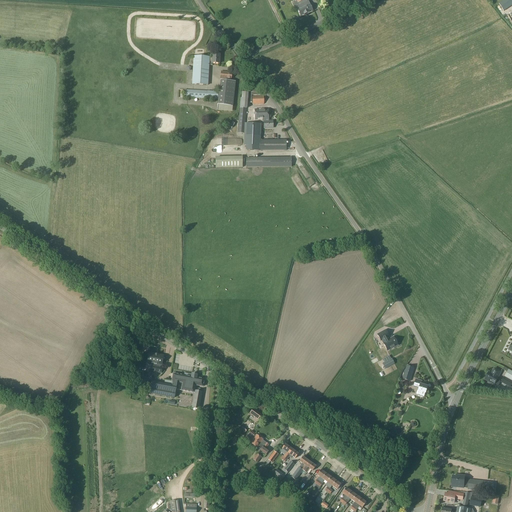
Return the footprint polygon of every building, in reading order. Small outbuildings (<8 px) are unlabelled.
[(300,16),(312,11),(309,5),(307,2),(306,0),(297,0),(298,2),(299,2),(302,8),(298,10),(300,16)] [(504,11),(511,5),(511,0),(504,0),(499,4),(504,11)] [(208,85),(209,61),(212,61),(212,63),(219,64),(220,54),(212,54),(212,57),(210,57),(194,56),(192,85),(208,85)] [(221,71),(220,79),(231,80),(232,72),(221,71)] [(220,80),(218,105),(233,106),(235,81),(220,80)] [(184,98),(218,99),(218,92),(185,90),(184,98)] [(247,108),(248,93),(242,92),(241,98),(240,98),(240,108),(239,108),(237,133),(244,133),(246,108),(247,108)] [(262,119),(262,122),(264,122),(264,128),(273,128),(272,121),(269,121),(268,109),(255,109),(255,120),(262,119)] [(260,140),(260,124),(245,124),(244,146),(247,146),(246,150),(259,151),(260,151),(260,140)] [(260,140),(260,151),(286,150),(286,140),(260,140)] [(246,168),(291,167),(291,157),(246,158),(246,168)] [(213,169),(239,169),(240,159),(213,158),(213,169)] [(382,342),(387,351),(398,345),(393,336),(389,339),(387,336),(388,336),(385,329),(377,334),(380,340),(381,339),(383,342),(382,342)] [(155,364),(156,355),(149,353),(147,363),(153,364),(155,364)] [(155,364),(153,364),(153,367),(152,371),(161,373),(162,369),(160,368),(160,365),(161,365),(163,356),(156,355),(155,364)] [(385,369),(394,364),(391,359),(382,363),(385,369)] [(139,372),(140,367),(135,366),(133,375),(134,376),(141,377),(143,377),(144,372),(139,372)] [(414,368),(407,366),(404,376),(411,378),(414,368)] [(494,368),(491,374),(489,372),(485,379),(488,381),(489,383),(494,386),(498,377),(501,372),(494,368)] [(511,384),(511,371),(508,369),(501,382),(510,387),(511,384)] [(152,381),(150,394),(174,398),(177,382),(182,383),(181,390),(185,391),(195,393),(196,391),(196,386),(203,387),(204,379),(196,378),(197,375),(184,373),(184,376),(173,374),(172,381),(164,380),(164,383),(152,381)] [(426,393),(428,386),(421,384),(422,381),(416,379),(413,387),(419,389),(418,391),(417,394),(421,395),(422,392),(426,393)] [(199,409),(202,392),(196,391),(195,393),(192,408),(199,409)] [(258,419),(261,415),(253,409),(250,413),(258,419)] [(266,448),(253,439),(248,435),(245,439),(245,441),(248,443),(249,442),(250,443),(257,448),(258,447),(261,450),(260,451),(266,454),(269,451),(266,449),(266,448)] [(253,439),(266,448),(268,445),(262,441),(263,440),(256,435),(253,439)] [(233,446),(235,444),(238,440),(234,437),(230,443),(233,446)] [(283,461),(291,449),(285,444),(281,449),(286,452),(283,456),(282,456),(280,459),(283,461)] [(291,449),(283,461),(285,463),(289,457),(291,458),(292,456),(295,458),(298,454),(291,449)] [(265,463),(268,465),(270,462),(272,463),(278,455),(274,451),(267,460),(265,463)] [(258,453),(257,454),(252,460),(257,463),(261,457),(260,457),(261,456),(258,453)] [(303,465),(300,469),(303,470),(309,462),(302,457),(299,461),(303,465)] [(288,473),(289,471),(294,464),(290,461),(284,470),(288,473)] [(294,464),(289,471),(292,473),(298,464),(296,462),(294,464)] [(303,470),(297,479),(303,471),(305,472),(308,468),(312,471),(316,467),(309,462),(303,470)] [(297,479),(303,470),(300,469),(299,468),(293,476),(297,479)] [(277,469),(274,473),(282,480),(284,477),(285,476),(277,469)] [(317,485),(326,474),(320,470),(317,475),(319,477),(314,484),(317,485)] [(307,474),(302,482),(306,485),(311,476),(307,474)] [(327,482),(330,477),(326,474),(317,485),(320,487),(324,481),(327,482)] [(460,477),(453,476),(452,485),(459,486),(458,488),(463,488),(468,488),(469,480),(469,478),(466,478),(466,479),(464,479),(465,476),(460,476),(460,477)] [(332,486),(335,481),(330,477),(327,482),(332,486)] [(493,492),(494,482),(469,480),(468,488),(468,490),(493,492)] [(330,489),(327,493),(330,494),(334,488),(337,490),(341,485),(335,481),(332,486),(330,489)] [(347,497),(351,492),(345,488),(342,493),(347,497)] [(352,500),(356,495),(351,492),(347,497),(345,500),(342,503),(345,505),(350,499),(352,500)] [(462,500),(463,494),(452,492),(452,495),(446,494),(445,495),(445,496),(444,498),(445,499),(444,501),(447,501),(447,502),(448,502),(448,501),(449,502),(452,503),(452,502),(453,502),(454,499),(462,500)] [(351,511),(360,499),(356,495),(352,500),(354,502),(350,509),(348,511),(351,511)] [(471,496),(469,505),(480,507),(482,498),(471,496)] [(360,499),(351,511),(355,511),(359,506),(362,508),(366,503),(360,499)]
